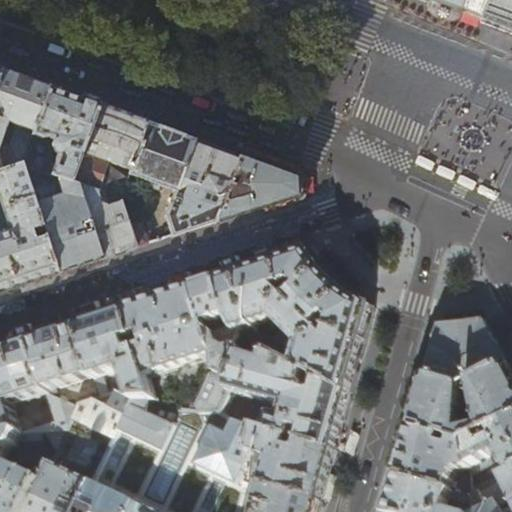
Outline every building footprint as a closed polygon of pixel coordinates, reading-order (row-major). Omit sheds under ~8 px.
[(428,0),(441,4),(463,12),(467,0),(428,0)] [(486,0),(467,0),(463,12),(471,15),(479,18),(486,0)] [(511,0),(486,0),(479,18),(508,28),(511,30),(511,0)] [(23,78),(1,70),(0,72),(0,170),(1,170),(0,166),(0,141),(7,122),(15,125),(15,132),(10,144),(5,152),(5,169),(22,164),(49,87),(23,78)] [(22,164),(70,181),(98,105),(77,97),(49,87),(22,164)] [(125,115),(98,105),(70,181),(80,185),(106,194),(111,179),(105,177),(111,163),(131,170),(149,123),(125,115)] [(173,132),(149,123),(131,170),(130,175),(174,192),(166,216),(172,236),(217,221),(240,156),(218,148),(204,143),(173,132)] [(298,180),(299,189),(304,189),(303,176),(298,171),(245,152),(242,157),(269,167),(296,177),(297,176),(299,180),(298,180)] [(242,157),(240,156),(217,221),(250,211),(296,196),(297,197),(300,194),(299,193),(299,189),(298,180),(299,180),(297,176),(296,177),(269,167),(242,157)] [(0,291),(57,273),(22,164),(5,169),(1,170),(0,170),(0,291)] [(57,273),(79,266),(102,259),(80,185),(70,181),(22,164),(57,273)] [(110,206),(106,194),(80,185),(102,259),(117,254),(136,247),(130,228),(122,202),(110,206)] [(141,224),(130,228),(136,247),(147,244),(141,224)] [(268,268),(225,282),(243,337),(251,341),(274,334),(272,325),(280,322),(305,350),(301,369),(352,397),(365,348),(376,309),(361,300),(341,283),(333,273),(325,263),(318,252),(268,268)] [(171,300),(130,313),(159,401),(164,398),(157,378),(219,357),(221,374),(218,373),(212,375),(199,406),(199,407),(194,409),(195,414),(223,414),(232,394),(248,356),(238,352),(243,337),(225,282),(171,300)] [(105,321),(82,329),(99,378),(101,386),(106,398),(110,397),(112,396),(106,378),(125,373),(134,399),(138,401),(159,401),(130,313),(105,321)] [(487,322),(470,325),(459,327),(451,327),(443,327),(436,351),(428,378),(467,388),(510,366),(502,351),(487,322)] [(60,336),(34,344),(51,395),(52,396),(81,409),(83,406),(99,401),(106,398),(101,386),(60,399),(57,390),(99,378),(82,329),(60,336)] [(1,355),(0,355),(0,435),(45,433),(46,433),(71,432),(81,409),(52,396),(50,397),(58,423),(24,434),(15,406),(51,395),(34,344),(1,355)] [(253,345),(248,356),(232,394),(287,408),(284,418),(274,415),(269,434),(337,452),(346,421),(352,397),(301,369),(253,345)] [(467,388),(428,378),(422,398),(413,427),(470,444),(471,444),(511,423),(511,370),(510,366),(467,388)] [(85,511),(138,401),(134,399),(119,394),(112,396),(110,397),(107,405),(99,401),(83,406),(81,409),(71,432),(60,454),(47,482),(32,511),(85,511)] [(159,401),(138,401),(85,511),(138,511),(185,413),(159,401)] [(233,422),(223,414),(195,414),(188,414),(185,413),(138,511),(245,511),(252,485),(255,455),(261,432),(233,422)] [(511,423),(471,444),(470,444),(471,469),(476,475),(484,470),(480,465),(500,454),(511,478),(511,423)] [(471,469),(470,444),(413,427),(407,446),(399,476),(452,492),(457,476),(462,472),(471,472),(471,469)] [(60,454),(71,432),(46,433),(60,454)] [(331,475),(337,452),(269,434),(261,432),(255,455),(252,485),(323,503),(331,475)] [(45,441),(45,433),(0,435),(0,511),(32,511),(47,482),(9,465),(7,459),(11,449),(16,448),(20,440),(23,442),(45,441)] [(452,492),(399,476),(394,491),(387,511),(446,511),(451,498),(457,502),(473,506),(473,498),(452,492)] [(511,511),(511,478),(473,498),(473,506),(473,511),(511,511)] [(320,511),(323,503),(252,485),(245,511),(320,511)]
